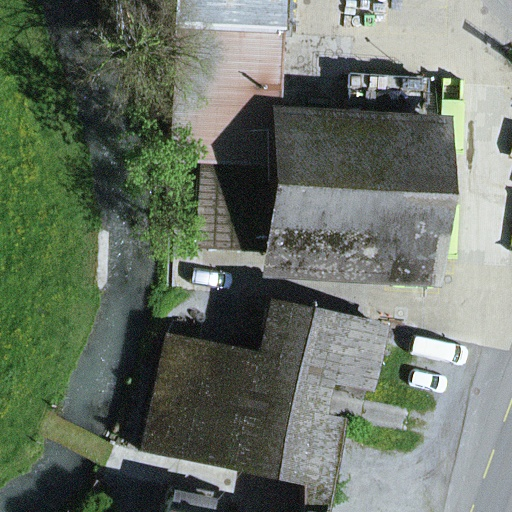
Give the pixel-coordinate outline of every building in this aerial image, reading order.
[(174,26),(174,29),(275,34),(276,0),(166,0),(165,25),(174,26)] [(174,29),(167,160),(209,162),(268,165),(270,120),(275,34),(174,29)] [(354,78),(351,124),(270,120),(268,165),(263,253),(426,262),(433,128),(418,127),(421,81),(354,78)] [(209,162),(204,250),(263,253),(268,165),(209,162)] [(320,379),(365,389),(378,328),(266,304),(253,362),(163,343),(142,445),(296,477),(295,482),(322,487),(336,421),(312,416),(320,379)] [(295,482),(297,511),(316,511),(322,487),(295,482)] [(168,487),(163,511),(203,511),(207,494),(168,487)]
